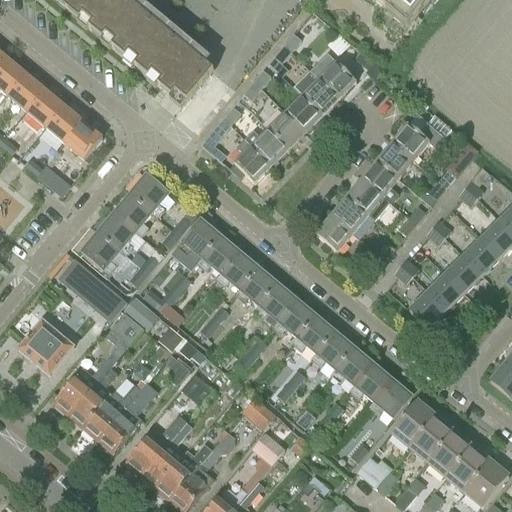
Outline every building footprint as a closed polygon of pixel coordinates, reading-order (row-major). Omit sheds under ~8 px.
[(50,0),(161,92),(172,101),(176,97),(187,106),(213,75),(191,56),(123,0),(370,0),(385,12),(391,4),(414,24),(433,0),(50,0)] [(295,37),(284,50),(291,55),(302,43),(295,37)] [(281,68),(291,55),(284,50),(274,63),(281,68)] [(357,86),(337,66),(328,58),(311,75),(339,104),(357,86)] [(0,92),(7,99),(25,77),(6,61),(0,68),(0,92)] [(254,86),(262,93),(272,81),(264,75),(254,86)] [(322,121),(339,104),(311,75),(295,93),(302,100),(322,121)] [(26,115),(44,94),(25,77),(7,99),(26,115)] [(262,93),(254,86),(245,98),(252,105),(262,93)] [(46,131),(64,110),(44,94),(26,115),(46,131)] [(286,117),(306,137),(322,121),(302,100),(286,117)] [(65,147),(83,126),(64,110),(46,131),(65,147)] [(234,112),(224,124),(231,130),(241,118),(234,112)] [(269,134),(289,154),(306,137),(286,117),(269,134)] [(434,119),(427,128),(427,129),(444,143),(452,134),(451,133),(434,119)] [(221,142),(231,130),(224,124),(214,136),(215,138),(216,138),(216,139),(217,139),(218,139),(218,140),(219,140),(220,141),(221,142)] [(83,126),(65,147),(85,164),(103,143),(83,126)] [(392,147),(414,166),(429,148),(436,153),(444,143),(427,129),(420,138),(408,128),(392,147)] [(246,144),(272,171),(289,154),(269,134),(260,143),(254,137),(246,144)] [(203,148),(202,149),(204,151),(206,153),(208,154),(209,155),(211,157),(213,159),(218,164),(220,165),(221,165),(223,164),(223,163),(225,162),(225,161),(225,159),(216,151),(216,149),(217,148),(219,145),(220,145),(220,144),(221,142),(220,141),(219,140),(218,140),(218,139),(217,139),(216,139),(216,138),(215,138),(214,136),(213,137),(212,138),(205,144),(205,145),(204,146),(203,148)] [(4,141),(0,146),(0,149),(12,159),(18,152),(4,141)] [(272,171),(246,144),(237,152),(243,159),(235,168),(255,188),(272,171)] [(377,165),(399,184),(414,166),(392,147),(377,165)] [(37,180),(43,173),(30,163),(24,170),(37,180)] [(377,165),(362,184),(389,206),(391,208),(398,199),(391,193),(399,184),(377,165)] [(482,172),(476,179),(483,185),(489,178),(482,172)] [(43,173),(37,180),(50,192),(56,185),(43,173)] [(439,186),(447,192),(457,180),(449,174),(439,186)] [(130,200),(158,223),(165,215),(160,210),(169,199),(147,181),(130,200)] [(362,184),(347,202),(369,220),(374,224),(389,206),(362,184)] [(447,192),(439,186),(429,198),(437,204),(447,192)] [(466,192),(477,203),(483,196),(471,186),(466,192)] [(477,203),(466,192),(458,201),(470,211),(477,203)] [(115,219),(142,242),(149,233),(144,229),(152,219),(157,224),(158,223),(130,200),(121,212),(123,213),(117,219),(116,218),(115,219)] [(332,220),(354,238),(369,220),(347,202),(332,220)] [(409,223),(416,229),(426,217),(419,211),(409,223)] [(511,213),(499,226),(511,238),(511,213)] [(99,239),(126,261),(133,253),(128,248),(136,239),(141,243),(142,242),(115,219),(99,239)] [(354,238),(332,220),(316,238),(338,257),(354,238)] [(172,235),(180,241),(190,229),(183,222),(172,235)] [(416,229),(409,223),(399,234),(407,241),(416,229)] [(198,269),(220,242),(201,225),(178,252),(187,259),(191,254),(201,263),(197,268),(198,269)] [(433,231),(444,242),(450,235),(438,226),(433,231)] [(511,251),(511,238),(499,226),(481,244),(500,263),(511,251)] [(444,242),(433,231),(426,240),(438,250),(444,242)] [(180,241),(172,235),(162,247),(170,253),(180,241)] [(126,261),(99,239),(83,258),(110,281),(117,273),(111,268),(120,258),(125,262),(126,261)] [(220,242),(198,269),(206,275),(210,270),(220,279),(216,284),(217,285),(239,258),(227,248),(227,249),(221,244),(221,243),(220,242)] [(500,263),(481,244),(463,262),(483,281),(500,263)] [(379,259),(386,265),(396,254),(388,248),(379,259)] [(156,254),(151,260),(159,267),(164,260),(156,254)] [(239,258),(217,285),(225,291),(229,287),(239,295),(235,300),(236,301),(258,274),(239,258)] [(386,265),(379,259),(369,272),(376,278),(386,265)] [(141,273),(148,280),(159,267),(151,260),(141,273)] [(483,281),(463,262),(446,279),(465,299),(483,281)] [(401,270),(412,281),(418,274),(406,264),(401,270)] [(113,328),(129,308),(77,265),(61,285),(113,328)] [(412,281),(401,270),(393,279),(405,289),(412,281)] [(148,280),(141,273),(131,285),(138,292),(148,280)] [(258,274),(236,301),(244,307),(248,303),(259,311),(254,316),(255,317),(278,290),(266,280),(265,281),(259,276),(260,275),(258,274)] [(465,299),(446,279),(428,297),(447,316),(465,299)] [(173,292),(180,298),(191,286),(183,280),(173,292)] [(278,290),(255,317),(263,323),(267,318),(277,327),(273,332),(274,333),(297,306),(278,290)] [(180,298),(173,292),(162,304),(170,311),(180,298)] [(447,316),(428,297),(409,315),(428,335),(447,316)] [(297,306),(274,333),(282,339),(286,334),(296,343),(292,348),(293,349),(316,322),(304,312),(303,313),(297,308),(298,307),(297,306)] [(211,324),(218,330),(229,318),(221,312),(211,324)] [(143,334),(124,319),(106,341),(124,356),(143,334)] [(316,322),(293,349),(301,355),(305,350),(316,359),(311,364),(312,365),(335,338),(316,322)] [(218,330),(211,324),(200,336),(208,343),(218,330)] [(50,380),(75,351),(43,325),(19,354),(50,380)] [(177,337),(168,347),(174,353),(178,356),(187,346),(177,337)] [(335,338),(312,365),(320,371),(325,366),(335,375),(331,380),(331,381),(354,354),(342,344),(341,345),(335,340),(336,339),(335,338)] [(249,356),(256,362),(267,350),(260,344),(249,356)] [(178,356),(189,365),(192,363),(199,369),(205,361),(187,346),(178,356)] [(354,354),(331,381),(340,388),(344,383),(354,391),(349,396),(350,397),(373,370),(354,354)] [(256,362),(249,356),(239,369),(246,375),(256,362)] [(54,409),(68,421),(117,364),(111,359),(85,390),(75,382),(54,409)] [(167,383),(176,392),(190,376),(172,361),(165,369),(173,376),(167,383)] [(68,421),(83,434),(113,399),(106,393),(118,378),(110,372),(117,364),(68,421)] [(511,403),(511,370),(507,367),(491,387),(511,404),(511,403)] [(373,370),(350,397),(359,404),(363,398),(373,407),(368,412),(369,413),(392,386),(380,376),(379,377),(373,372),(374,371),(373,370)] [(287,388),(295,394),(305,382),(298,376),(287,388)] [(185,389),(180,395),(200,411),(213,395),(193,379),(185,389)] [(83,434),(98,446),(147,388),(141,384),(136,391),(134,389),(124,401),(116,395),(113,399),(83,434)] [(392,386),(369,413),(377,419),(382,414),(394,424),(412,402),(392,386)] [(147,388),(98,446),(113,459),(135,433),(142,424),(137,420),(157,397),(147,388)] [(295,394),(287,388),(277,400),(284,407),(295,394)] [(254,403),(241,417),(262,436),(275,421),(254,403)] [(410,451),(435,421),(416,405),(391,436),(410,451)] [(326,420),(333,426),(344,414),(336,407),(326,420)] [(141,482),(187,427),(178,420),(161,440),(155,435),(126,469),(141,482)] [(333,426),(326,420),(315,433),(323,439),(333,426)] [(428,466),(453,436),(435,421),(410,451),(428,466)] [(155,494),(184,459),(176,453),(193,432),(187,427),(141,482),(155,494)] [(446,482),(472,451),(453,436),(428,466),(446,482)] [(204,477),(218,461),(222,456),(227,458),(233,450),(234,442),(228,437),(212,456),(169,506),(176,511),(190,511),(213,484),(204,477)] [(252,454),(271,471),(284,456),(266,439),(252,454)] [(184,459),(155,494),(169,506),(212,456),(204,449),(194,461),(187,455),(184,459)] [(357,468),(368,454),(361,449),(350,462),(357,468)] [(464,496),(490,466),(472,451),(446,482),(464,496)] [(367,485),(380,468),(370,460),(357,477),(367,485)] [(490,466),(464,496),(483,511),(508,481),(490,466)] [(385,500),(399,484),(389,476),(376,492),(385,500)] [(211,511),(236,511),(247,499),(258,487),(252,482),(236,501),(229,495),(225,496),(211,511)] [(236,511),(247,511),(264,492),(258,487),(247,499),(236,511)] [(399,511),(406,511),(417,499),(407,491),(394,507),(399,511)]
